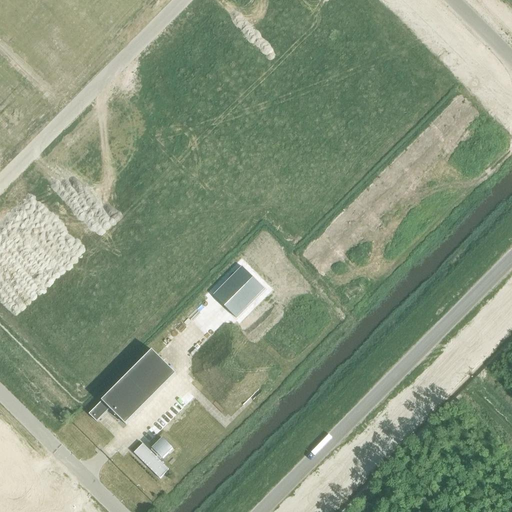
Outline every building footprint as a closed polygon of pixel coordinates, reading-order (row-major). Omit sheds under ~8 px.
[(111,201),(62,251),(133,323),(182,273),(111,201)] [(213,295),(235,318),(264,289),(242,267),(213,295)] [(104,389),(109,394),(88,414),(112,438),(176,374),(152,350),(138,365),(133,360),(104,389)] [(217,387),(206,399),(225,417),(236,406),(217,387)] [(158,454),(162,459),(172,449),(163,439),(150,451),(156,457),(158,454)] [(150,451),(143,444),(134,453),(160,479),(169,470),(156,457),(150,451)]
